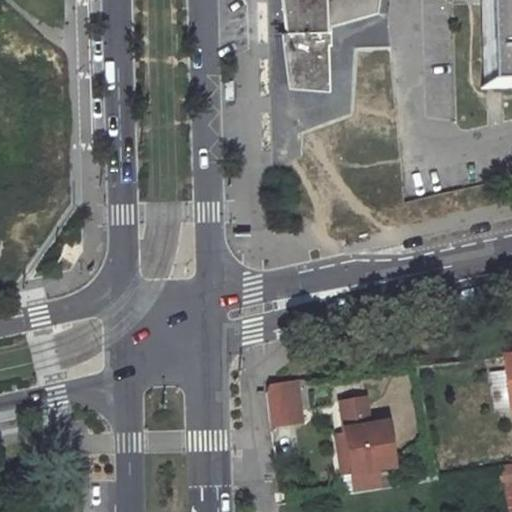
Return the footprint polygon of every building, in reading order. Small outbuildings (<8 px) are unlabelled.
[(329,28),(376,15),(378,0),(280,0),(285,34),(283,34),(282,34),(288,90),(329,93),(328,46),(330,46),(329,28)] [(511,0),(475,0),(476,1),(477,89),(488,89),(504,89),(511,88),(511,0)] [(511,352),(502,354),(509,405),(511,404),(511,352)] [(296,376),(297,391),(305,390),(304,375),(296,376)] [(498,375),(489,375),(491,409),(499,409),(498,375)] [(308,415),(305,390),(297,391),(296,376),(273,379),(277,420),(308,415)] [(343,406),(357,492),(381,487),(378,469),(370,426),(366,401),(343,406)] [(370,426),(378,469),(396,466),(388,423),(370,426)] [(501,473),(511,471),(511,461),(499,464),(501,473)]
